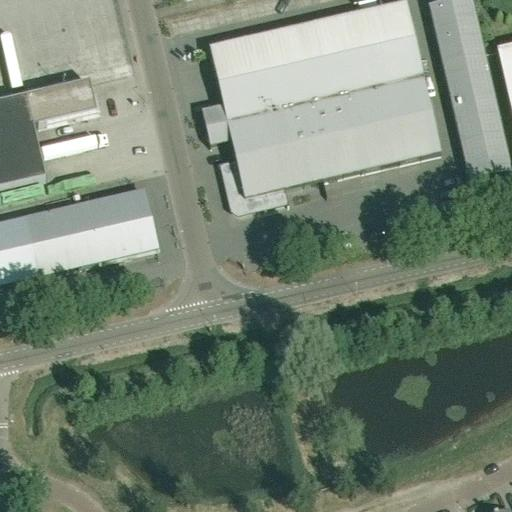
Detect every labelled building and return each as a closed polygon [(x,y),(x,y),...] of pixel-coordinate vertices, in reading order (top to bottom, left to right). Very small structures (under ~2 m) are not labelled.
[(484,58),(471,1),(427,11),(468,188),(511,178),(484,58)] [(406,10),(209,55),(223,114),(202,119),(209,150),(230,145),(235,166),(222,169),(232,213),(240,218),(287,207),(284,195),(440,159),(406,10)] [(104,14),(91,16),(99,69),(112,67),(104,14)] [(44,27),(58,80),(85,73),(72,20),(44,27)] [(11,34),(1,37),(11,72),(21,69),(11,34)] [(511,51),(496,55),(511,124),(511,51)] [(34,135),(97,120),(90,90),(0,110),(0,197),(46,186),(34,135)] [(133,200),(0,230),(0,291),(156,256),(143,198),(133,200)]
